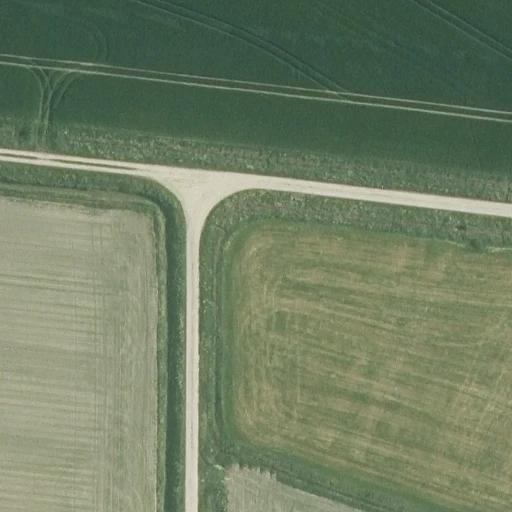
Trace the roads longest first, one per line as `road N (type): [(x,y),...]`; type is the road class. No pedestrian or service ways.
road 1 (unclassified): [(192,511),(196,178),(511,209)]
road 2 (track): [(196,178),(0,155)]
